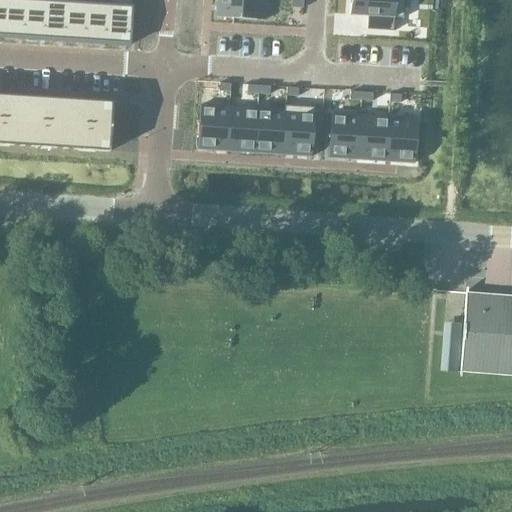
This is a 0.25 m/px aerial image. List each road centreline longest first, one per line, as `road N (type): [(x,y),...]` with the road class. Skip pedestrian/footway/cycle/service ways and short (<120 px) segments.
road 1 (unclassified): [(159,215),(511,238)]
road 2 (residential): [(0,60),(165,69)]
road 3 (unclassified): [(0,205),(159,215)]
road 4 (residential): [(165,69),(317,79)]
road 5 (residential): [(159,215),(165,69)]
